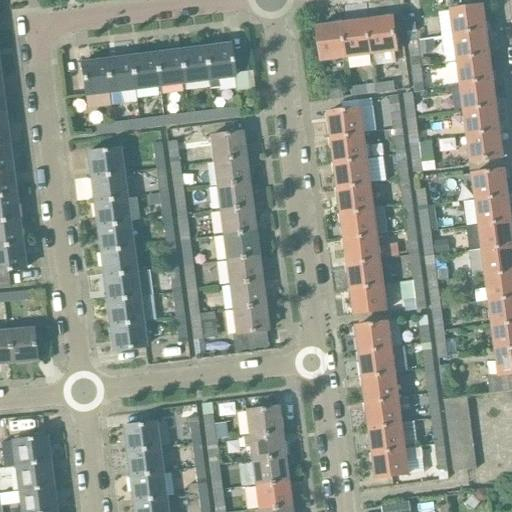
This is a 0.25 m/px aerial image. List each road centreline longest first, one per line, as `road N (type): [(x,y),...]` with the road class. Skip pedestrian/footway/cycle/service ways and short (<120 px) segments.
road 1 (residential): [(83,392),(36,25)]
road 2 (residential): [(317,364),(272,0)]
road 3 (residential): [(83,392),(317,364)]
road 4 (residential): [(36,25),(259,0)]
road 5 (residential): [(340,511),(317,364)]
road 6 (residential): [(97,511),(83,392)]
